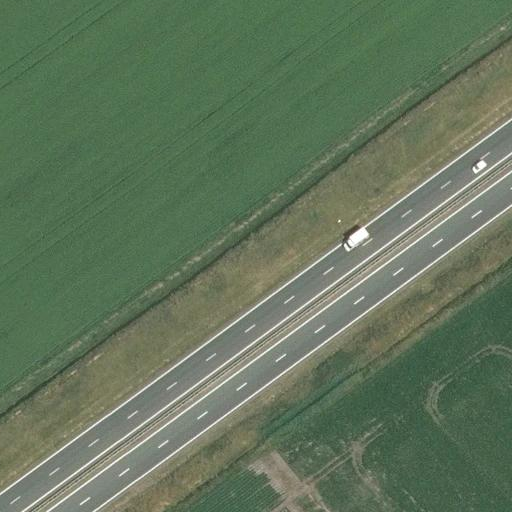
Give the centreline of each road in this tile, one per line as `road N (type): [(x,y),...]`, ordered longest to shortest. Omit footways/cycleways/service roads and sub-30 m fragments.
road 1 (trunk): [(511,138),(2,511)]
road 2 (trunk): [(72,511),(511,188)]
